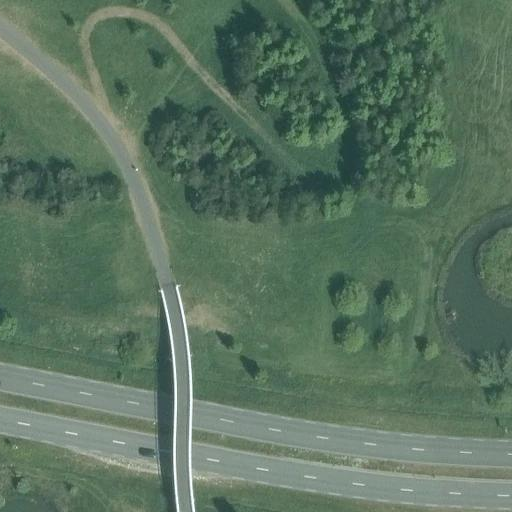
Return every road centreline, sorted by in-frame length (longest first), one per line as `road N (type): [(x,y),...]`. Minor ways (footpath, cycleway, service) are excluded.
road 1 (secondary): [(511,455),(304,435),(0,377)]
road 2 (secondary): [(0,421),(312,477),(511,496)]
